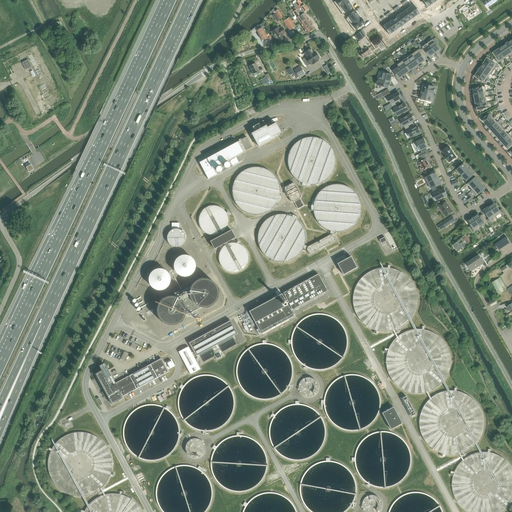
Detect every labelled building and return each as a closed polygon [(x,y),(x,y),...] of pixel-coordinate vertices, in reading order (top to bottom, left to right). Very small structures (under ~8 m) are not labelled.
[(293,2),(293,3),(295,7),(292,9),(294,11),(300,8),(304,12),(308,10),(303,3),(302,3),(300,0),(297,2),(297,1),(295,0),(293,2)] [(348,1),(340,7),(344,13),(352,7),(348,1)] [(413,4),(409,8),(415,17),(420,13),(413,4)] [(476,4),(463,13),(469,22),(482,12),(476,4)] [(296,16),(300,23),(308,18),(304,12),(300,8),(294,11),(292,13),(295,17),(296,16)] [(409,8),(404,11),(411,20),(415,17),(409,8)] [(278,10),(275,12),(276,14),(280,20),(283,17),(278,10)] [(404,11),(400,14),(407,23),(411,20),(404,11)] [(356,12),(348,18),(352,24),(360,18),(356,12)] [(400,14),(396,17),(402,26),(407,23),(400,14)] [(396,17),(392,20),(398,29),(402,26),(396,17)] [(290,18),(287,20),(292,28),(295,26),(293,23),(292,21),(290,18)] [(315,29),(308,18),(300,23),(307,34),(315,29)] [(360,18),(352,24),(356,30),(365,24),(360,18)] [(290,30),(292,28),(287,20),(284,22),(290,30)] [(392,20),(388,23),(394,32),(398,29),(392,20)] [(267,37),(270,36),(265,28),(265,27),(266,26),(264,23),(258,26),(260,29),(257,31),(259,34),(258,35),(260,38),(261,37),(262,40),(264,39),(265,40),(267,39),(268,39),(267,38),(267,37)] [(388,23),(383,26),(389,35),(394,32),(388,23)] [(285,38),(283,35),(286,33),(282,27),(279,29),(278,28),(272,32),(278,42),(285,38)] [(355,35),(354,36),(356,40),(358,41),(365,36),(362,31),(355,35)] [(365,41),(363,38),(357,42),(359,44),(358,45),(362,50),(359,52),(363,58),(371,53),(366,47),(368,46),(365,42),(365,41)] [(440,50),(433,40),(428,43),(435,53),(440,50)] [(428,43),(420,49),(425,56),(428,54),(430,57),(435,53),(428,43)] [(508,55),(509,56),(511,53),(511,51),(507,44),(506,44),(505,44),(506,44),(505,45),(502,47),(508,55)] [(508,55),(502,47),(500,48),(499,49),(498,49),(498,50),(504,58),(504,59),(509,56),(508,55)] [(306,58),(303,60),(307,67),(310,65),(312,63),(313,64),(318,61),(318,60),(320,59),(318,57),(319,56),(317,53),(316,54),(315,52),(313,53),(312,52),(313,52),(311,49),(305,52),(308,57),(306,58)] [(420,49),(413,54),(414,56),(420,64),(425,60),(423,58),(425,56),(420,49)] [(504,58),(498,50),(497,50),(496,51),(493,53),(499,61),(500,62),(504,59),(504,58)] [(408,58),(415,68),(420,64),(414,56),(413,54),(408,58)] [(408,58),(403,61),(410,71),(415,68),(408,58)] [(493,68),(494,70),(498,65),(496,64),(487,58),(485,61),(485,62),(484,62),(485,62),(484,63),(493,68)] [(22,63),(26,70),(32,67),(28,60),(22,63)] [(403,61),(398,65),(405,75),(410,71),(403,61)] [(260,73),(263,71),(262,68),(259,70),(256,63),(249,66),(253,75),(260,72),(260,73)] [(490,73),(491,74),(494,70),(493,68),(484,63),(483,63),(483,64),(483,65),(481,67),(490,73)] [(398,65),(392,69),(395,73),(399,79),(405,75),(398,65)] [(487,77),(488,79),(489,78),(488,78),(490,74),(491,74),(490,73),(481,67),(479,70),(479,71),(478,71),(479,71),(478,72),(487,77)] [(299,77),(305,73),(302,69),(296,72),(299,77)] [(390,82),(393,75),(382,72),(380,79),(379,79),(390,82)] [(487,77),(478,72),(477,72),(477,73),(477,74),(475,76),(476,77),(484,82),(485,83),(488,79),(487,77)] [(389,88),(390,82),(379,79),(377,85),(389,88)] [(422,92),(434,95),(435,87),(424,85),(422,92)] [(432,102),(434,95),(422,92),(420,99),(432,102)] [(387,97),(393,107),(396,105),(401,102),(399,100),(402,98),(399,93),(394,95),(393,94),(391,95),(387,97)] [(396,105),(393,107),(398,116),(408,110),(405,103),(398,107),(396,105)] [(486,103),(476,105),(476,106),(476,107),(477,111),(480,110),(480,111),(484,110),(483,109),(487,108),(488,108),(487,103),(486,103)] [(416,120),(413,116),(412,116),(411,114),(400,120),(406,129),(414,125),(413,122),(416,120)] [(493,119),(494,118),(490,114),(489,115),(487,116),(484,118),(484,119),(482,121),(485,123),(485,124),(486,125),(493,119)] [(493,119),(486,125),(487,125),(486,126),(487,126),(490,129),(496,123),(498,121),(497,122),(494,118),(493,119)] [(280,132),(275,123),(267,128),(263,121),(252,127),(255,132),(251,134),(259,147),(273,139),(272,137),(280,132)] [(496,123),(490,129),(492,131),(492,132),(493,132),(493,133),(500,127),(502,125),(498,121),(496,123)] [(415,127),(414,125),(406,129),(410,137),(414,135),(415,136),(421,133),(418,126),(415,127)] [(500,127),(493,133),(494,133),(493,134),(494,134),(495,135),(497,137),(503,131),(505,129),(502,125),(500,127)] [(503,131),(497,137),(499,139),(500,140),(499,140),(500,141),(500,140),(500,141),(507,135),(509,133),(508,134),(505,130),(505,129),(503,131)] [(507,135),(500,141),(501,142),(502,143),(504,145),(511,139),(511,137),(511,136),(509,133),(507,135)] [(246,137),(237,142),(243,152),(252,147),(246,137)] [(288,156),(288,164),(290,171),(295,177),(302,182),(310,184),(319,183),(325,180),(331,175),(334,168),(336,161),(335,154),(332,148),(328,143),(322,139),(316,137),(310,137),(305,138),(299,140),(292,147),(288,156)] [(424,139),(417,142),(420,151),(428,148),(424,139)] [(235,156),(243,152),(237,142),(199,162),(208,179),(239,163),(235,156)] [(448,146),(442,151),(445,155),(447,158),(446,158),(449,162),(450,162),(456,158),(452,151),(449,147),(448,146)] [(425,156),(418,160),(419,163),(422,167),(420,168),(422,171),(430,167),(428,163),(427,162),(429,161),(425,156)] [(464,164),(457,170),(462,176),(469,169),(464,164)] [(233,186),(233,194),(235,201),(240,208),(246,212),(254,214),(263,213),(269,210),(275,205),(279,198),(280,192),(279,184),(276,178),(273,174),(266,169),(261,167),(255,167),(249,168),(243,171),(237,177),(233,186)] [(469,169),(462,176),(467,181),(474,175),(469,169)] [(439,178),(436,172),(426,178),(428,183),(439,178)] [(472,191),(481,183),(476,177),(468,184),(473,190),(472,191)] [(435,187),(442,183),(439,178),(428,183),(431,189),(433,192),(436,190),(435,187)] [(293,202),(294,202),(298,209),(304,205),(300,199),(300,198),(301,196),(295,184),(293,182),(284,187),(285,190),(291,201),(293,202)] [(313,203),(313,211),(315,218),(320,224),(326,229),(335,231),(344,230),(350,227),(356,222),(359,215),(361,208),(360,200),(357,194),(353,190),(347,186),(341,184),(335,183),(329,184),(324,187),(317,194),(313,203)] [(476,196),(485,188),(481,183),(472,191),(476,196)] [(447,195),(444,189),(439,192),(437,189),(436,190),(433,192),(432,192),(437,201),(447,195)] [(443,212),(446,216),(453,212),(446,202),(440,206),(443,212)] [(494,203),(489,207),(496,217),(501,213),(500,211),(499,210),(494,203)] [(203,209),(200,213),(198,217),(199,223),(201,227),(204,231),(207,232),(211,233),(215,233),(220,232),(223,230),(226,226),(227,222),(227,217),(225,212),(222,208),(220,207),(216,205),(212,205),(207,206),(203,209)] [(489,207),(484,210),(490,220),(496,217),(489,207)] [(488,222),(483,215),(480,216),(478,213),(473,216),(473,217),(480,227),(488,222)] [(258,234),(258,242),(260,249),(265,255),(271,260),(279,262),(288,261),(294,258),(300,253),(304,246),(305,239),(304,232),(301,225),(298,221),(291,217),(286,215),(280,215),(274,216),(268,218),(262,225),(258,234)] [(455,220),(452,216),(442,223),(445,227),(455,220)] [(480,227),(473,217),(468,221),(471,226),(469,228),(472,233),(473,233),(475,231),(475,230),(480,227)] [(167,239),(168,242),(169,244),(171,246),(175,247),(178,247),(182,245),(184,243),(186,239),(185,236),(184,233),(182,231),(180,230),(177,229),(174,229),(171,230),(168,233),(167,236),(167,239)] [(231,229),(210,241),(214,249),(235,237),(231,229)] [(454,245),(458,251),(465,246),(463,242),(465,240),(468,244),(472,241),(467,234),(463,236),(463,237),(459,239),(460,240),(454,245)] [(333,235),(330,235),(308,246),(306,249),(309,254),(335,240),(333,235)] [(510,242),(507,237),(499,242),(497,244),(500,249),(510,242)] [(223,246),(220,250),(218,255),(219,260),(221,265),(224,268),(227,270),(231,271),(235,271),(240,269),(243,267),(245,263),(247,260),(247,254),(245,249),(242,246),(240,244),(236,243),(232,242),(227,243),(223,246)] [(174,270),(177,274),(179,275),(182,277),(188,276),(192,274),(194,271),(196,268),(196,264),(195,260),(193,258),(189,255),(187,254),(181,255),(178,257),(176,258),(174,262),(173,266),(174,270)] [(479,255),(468,263),(469,265),(468,266),(472,271),(473,270),(474,270),(475,270),(475,269),(475,268),(480,265),(483,263),(484,263),(484,262),(483,262),(479,255)] [(351,256),(337,264),(343,275),(357,267),(351,256)] [(504,273),(511,267),(509,263),(501,269),(504,273)] [(354,307),(357,314),(361,320),(367,325),(373,329),(383,331),(394,330),(402,326),(409,321),(413,315),(416,309),(418,302),(417,295),(415,287),(412,281),(409,277),(404,272),(397,269),(391,267),(386,266),(380,267),(373,268),(367,272),(361,277),(358,281),(354,289),(353,297),(354,307)] [(149,283),(152,287),(154,289),(157,290),(163,290),(167,288),(169,285),(171,281),(171,278),(170,274),(168,271),(164,269),(162,268),(156,268),(153,270),(151,272),(149,276),(148,279),(149,283)] [(283,293),(288,301),(292,310),(327,291),(318,274),(285,292),(283,293)] [(194,282),(192,286),(190,290),(191,296),(193,301),(196,304),(199,306),(203,307),(207,307),(212,305),(214,303),(217,299),(219,295),(219,290),(217,285),(214,282),(212,280),(208,278),(204,278),(199,279),(194,282)] [(492,283),(499,295),(502,293),(499,289),(505,286),(500,278),(492,283)] [(190,288),(191,287),(174,296),(175,296),(176,296),(177,297),(178,297),(179,298),(180,299),(181,298),(183,301),(183,302),(184,303),(184,304),(185,305),(185,306),(186,308),(186,309),(186,310),(186,311),(186,313),(185,314),(185,315),(184,316),(187,315),(201,307),(200,306),(199,306),(198,306),(197,305),(196,304),(195,304),(194,303),(193,302),(192,301),(192,300),(191,299),(190,298),(189,294),(189,293),(189,291),(189,290),(190,289),(190,288)] [(294,316),(286,302),(282,294),(249,311),(253,319),(261,334),(294,316)] [(160,300),(157,304),(156,308),(156,314),(158,318),(161,322),(164,323),(168,324),(172,324),(177,323),(180,321),(183,317),(184,313),(184,308),(183,303),(180,300),(177,298),(173,296),(170,296),(164,297),(160,300)] [(248,313),(245,314),(252,326),(254,325),(248,313)] [(299,360),(306,366),(312,369),(320,370),(328,369),(335,365),(341,360),(345,354),(347,347),(347,338),(345,331),(341,324),(336,319),(330,316),(322,314),(314,314),(306,317),(299,323),(294,330),(292,337),(292,345),(294,354),(299,360)] [(230,320),(222,325),(189,342),(196,355),(237,333),(232,323),(230,320)] [(386,369),(389,376),(394,383),(399,388),(406,391),(416,393),(426,392),(435,389),(441,384),(446,378),(449,371),(450,364),(450,357),(448,349),(445,343),(442,339),(436,334),(430,331),(424,329),(419,329),(413,329),(406,331),(399,334),(394,339),(391,344),(387,351),(385,360),(386,369)] [(244,390),(251,395),(258,398),(265,399),(273,398),(280,394),(286,390),(290,383),(292,376),(293,367),(290,360),(286,353),(281,349),(276,345),(267,343),(260,344),(251,347),(244,352),(240,359),(237,366),(237,375),(239,383),(244,390)] [(188,346),(178,351),(180,356),(190,374),(200,369),(190,351),(188,346)] [(124,351),(120,358),(125,361),(129,353),(124,351)] [(115,383),(107,367),(95,373),(105,392),(104,393),(105,395),(107,394),(112,404),(123,398),(123,396),(168,372),(161,358),(115,383)] [(331,421),(338,426),(345,429),(352,430),(360,429),(368,425),(373,421),(377,414),(380,407),(380,398),(378,391),(374,384),(369,380),(363,376),(355,374),(347,375),(339,378),(332,383),(327,390),(325,397),(324,406),(327,414),(331,421)] [(185,421),(192,427),(199,429),(206,430),(215,429),(222,426),(227,421),(232,414),(234,407),(234,399),(232,391),(228,385),(223,380),(217,377),(209,375),(201,375),(193,378),(186,383),(181,390),(179,397),(178,406),(181,414),(185,421)] [(420,430),(423,438),(427,444),(433,449),(439,452),(449,454),(460,453),(468,450),(475,445),(479,439),(482,432),(484,425),(484,418),(482,410),(479,404),(475,400),(470,395),(463,392),(457,390),(452,390),(446,390),(440,392),(433,395),(428,400),(424,405),(421,412),(419,421),(420,430)] [(412,416),(415,414),(406,396),(402,398),(412,416)] [(276,450),(283,456),(290,458),(297,459),(306,458),(313,455),(318,450),(323,443),(325,436),(325,427),(323,420),(319,414),(314,409),(308,406),(300,403),(292,404),(284,407),(277,412),(272,419),(270,426),(270,435),(272,443),(276,450)] [(130,451),(137,456),(144,459),(151,460),(160,459),(167,455),(172,451),(177,444),(179,437),(179,428),(177,421),(173,414),(168,410),(162,406),(154,404),(146,405),(138,408),(131,413),(126,420),(124,427),(123,436),(126,444),(130,451)] [(391,429),(402,423),(393,407),(382,413),(391,429)] [(362,478),(369,484),(375,486),(383,487),(391,486),(398,483),(403,478),(408,471),(410,464),(410,455),(408,448),(404,442),(399,437),(393,434),(385,431),(377,432),(369,435),(362,440),(357,447),(355,454),(355,463),(357,471),(362,478)] [(48,472),(51,480),(56,486),(61,491),(68,494),(77,496),(88,495),(97,492),(103,487),(108,481),(111,474),(112,467),(112,460),(110,452),(107,447),(104,442),(98,437),(92,434),(86,432),(81,432),(75,432),(68,434),(61,437),(56,442),(52,447),(49,454),(47,463),(48,472)] [(218,481),(225,487),(232,490),(239,491),(247,489),(254,486),(260,481),(264,475),(266,467),(267,459),(264,451),(260,445),(255,440),(250,437),(241,435),(234,435),(225,438),(218,444),(214,450),(211,457),(211,466),(213,475),(218,481)] [(452,491),(455,499),(460,505),(465,510),(469,511),(498,511),(501,511),(507,506),(511,500),(511,499),(511,467),(511,466),(508,461),(502,457),(496,453),(490,452),(485,451),(479,451),(472,453),(466,457),(460,461),(457,466),(453,473),(452,482),(452,491)] [(307,507),(312,511),(342,511),(343,511),(349,507),(353,500),(355,493),(355,485),(353,477),(349,471),(344,466),(339,463),(330,461),(322,461),(314,464),(307,469),(303,476),(300,483),(300,492),(302,500),(307,507)] [(163,511),(164,511),(203,511),(205,511),(209,504),(211,497),(211,489),(209,481),(205,475),(200,470),(195,467),(186,465),(178,465),(170,468),(163,473),(159,480),(156,487),(156,496),(158,504),(163,511)] [(295,511),(295,509),(291,502),(286,497),(280,494),(272,492),(264,492),(256,495),(249,501),(244,508),(242,511),(295,511)] [(442,511),(441,508),(437,502),(432,497),(427,494),(418,492),(411,492),(402,495),(395,501),(391,507),(389,511),(442,511)] [(142,511),(140,508),(136,503),(131,499),(125,495),(119,493),(113,493),(107,493),(101,495),(94,499),(89,503),(85,508),(83,511),(142,511)]
